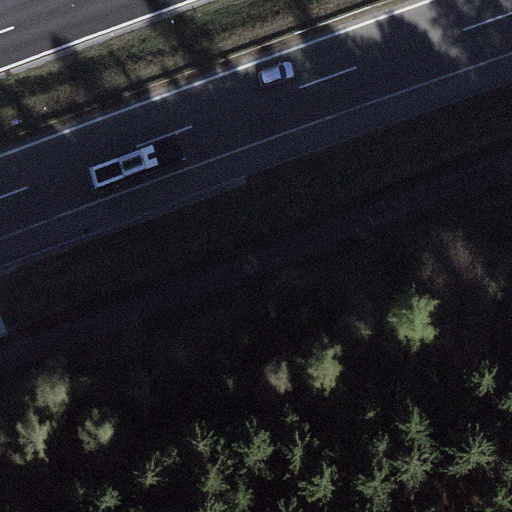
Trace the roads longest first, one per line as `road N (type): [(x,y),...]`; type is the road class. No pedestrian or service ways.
road 1 (track): [(511,187),(0,387)]
road 2 (motorway): [(0,200),(511,14)]
